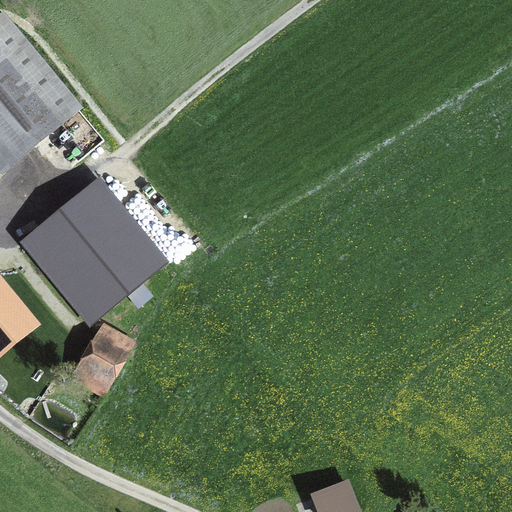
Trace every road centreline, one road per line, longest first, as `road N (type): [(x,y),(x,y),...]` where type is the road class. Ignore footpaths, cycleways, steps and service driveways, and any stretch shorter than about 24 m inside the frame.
road 1 (track): [(325,0),(68,189)]
road 2 (track): [(171,511),(46,449),(0,413)]
